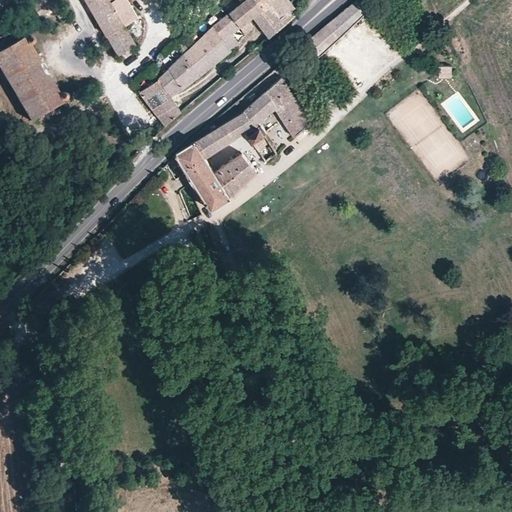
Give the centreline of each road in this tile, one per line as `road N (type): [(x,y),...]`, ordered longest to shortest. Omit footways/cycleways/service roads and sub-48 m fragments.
road 1 (primary): [(0,312),(181,133),(332,0)]
road 2 (track): [(167,186),(180,214),(175,228),(62,303),(28,317),(6,306)]
road 3 (track): [(67,511),(56,322),(62,303)]
